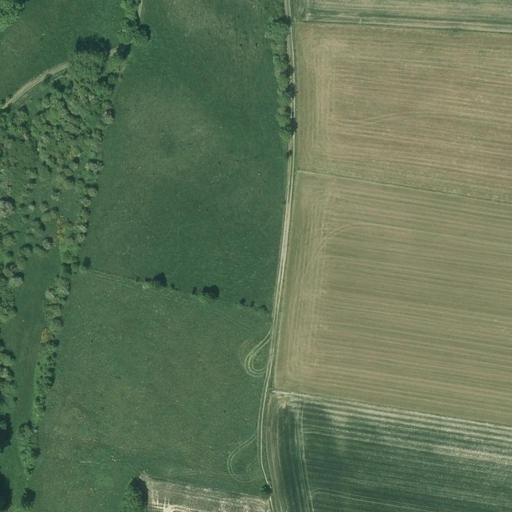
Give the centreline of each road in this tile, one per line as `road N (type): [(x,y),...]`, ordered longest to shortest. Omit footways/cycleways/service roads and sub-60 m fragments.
road 1 (track): [(262,476),(260,409),(293,131),(286,0)]
road 2 (track): [(139,0),(125,46),(53,71),(0,112)]
